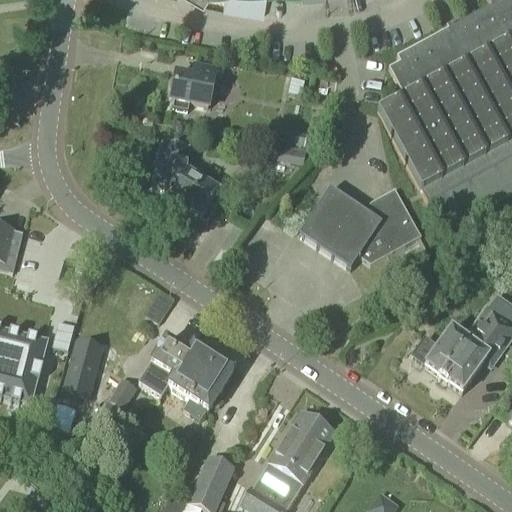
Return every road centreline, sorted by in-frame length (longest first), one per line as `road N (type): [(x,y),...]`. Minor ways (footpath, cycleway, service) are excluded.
road 1 (tertiary): [(511,505),(118,246),(79,215),(47,163)]
road 2 (residential): [(344,32),(270,34),(119,0)]
road 3 (residential): [(362,192),(344,32)]
